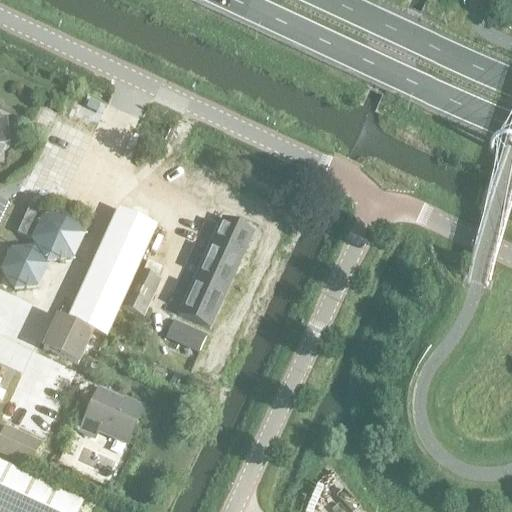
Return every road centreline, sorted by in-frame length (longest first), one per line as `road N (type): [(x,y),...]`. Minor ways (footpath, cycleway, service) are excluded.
road 1 (unclassified): [(383,195),(0,17)]
road 2 (unclassified): [(236,511),(383,195)]
road 3 (trunk): [(231,0),(511,126)]
road 4 (trunk): [(511,81),(328,0)]
road 5 (unclassified): [(511,256),(383,195)]
